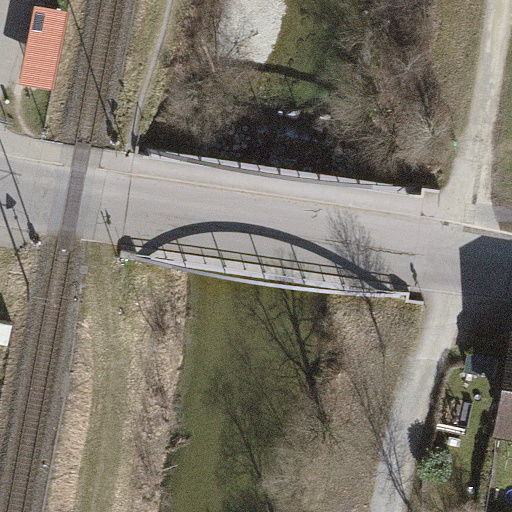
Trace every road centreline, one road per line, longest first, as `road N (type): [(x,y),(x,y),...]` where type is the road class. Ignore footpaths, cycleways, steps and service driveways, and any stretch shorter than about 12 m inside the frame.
road 1 (tertiary): [(0,182),(114,208),(511,268)]
road 2 (track): [(465,214),(390,511)]
road 3 (track): [(503,0),(465,214)]
